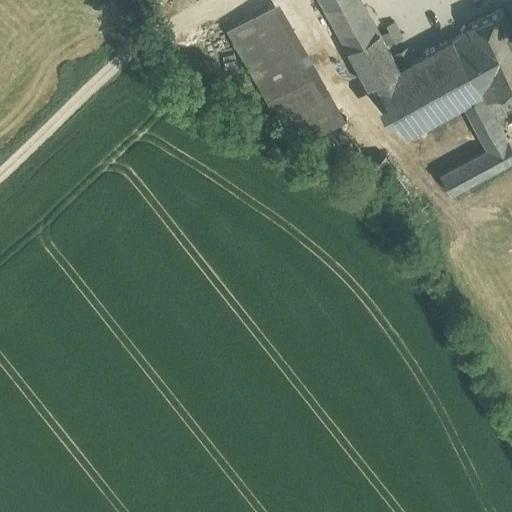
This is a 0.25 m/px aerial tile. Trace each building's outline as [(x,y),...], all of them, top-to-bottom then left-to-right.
[(457,35),(399,67),(361,0),(320,0),(368,86),(376,81),(406,135),(463,104),(488,149),(440,174),(451,194),(511,160),(511,148),(486,101),(457,35)] [(346,117),(268,5),(227,28),(279,119),(307,139),(346,117)] [(511,30),(503,9),(468,25),(470,28),(457,35),(486,101),(511,88),(511,30)] [(388,42),(403,34),(394,18),(379,26),(388,42)] [(405,35),(389,42),(399,63),(415,55),(405,35)] [(418,205),(385,154),(368,166),(401,216),(418,205)]
